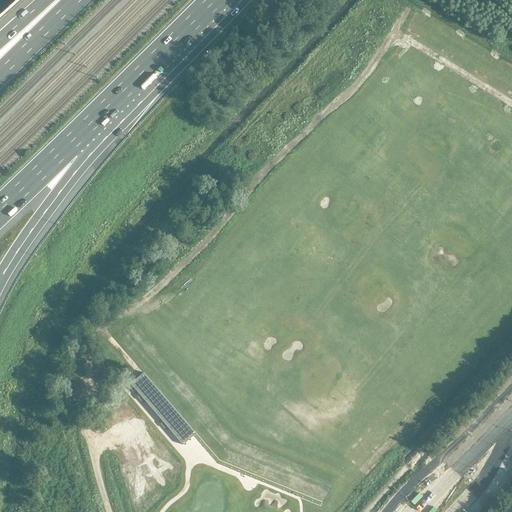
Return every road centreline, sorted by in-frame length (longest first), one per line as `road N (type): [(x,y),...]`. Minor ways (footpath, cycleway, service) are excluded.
road 1 (motorway): [(68,144),(214,0)]
road 2 (motorway): [(0,280),(58,195),(68,144)]
